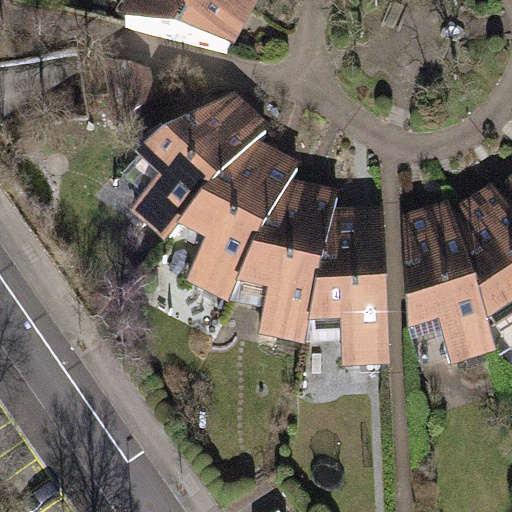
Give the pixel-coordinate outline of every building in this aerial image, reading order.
[(236,0),(142,0),(126,28),(227,53),(252,9),(236,0)] [(149,107),(143,73),(112,66),(121,125),(149,107)] [(170,141),(143,158),(141,159),(167,183),(151,199),(145,199),(136,210),(171,243),(183,229),(253,152),(267,138),(229,103),(170,141)] [(143,158),(170,141),(161,128),(135,144),(143,158)] [(253,152),(183,229),(212,244),(202,264),(197,266),(190,279),(233,302),(241,284),(289,193),(298,175),(253,152)] [(289,193),(241,284),(274,293),(269,314),(264,317),(261,332),(308,342),(311,324),(334,223),(338,203),(289,193)] [(511,193),(502,204),(511,218),(511,193)] [(455,223),(486,322),(511,305),(511,218),(502,204),(497,195),(455,223)] [(486,322),(455,223),(451,214),(403,229),(408,332),(441,323),(448,344),(445,349),(449,363),(495,348),(486,322)] [(334,223),(311,324),(345,323),(346,346),(342,350),(342,364),(391,362),(384,220),(334,223)]
